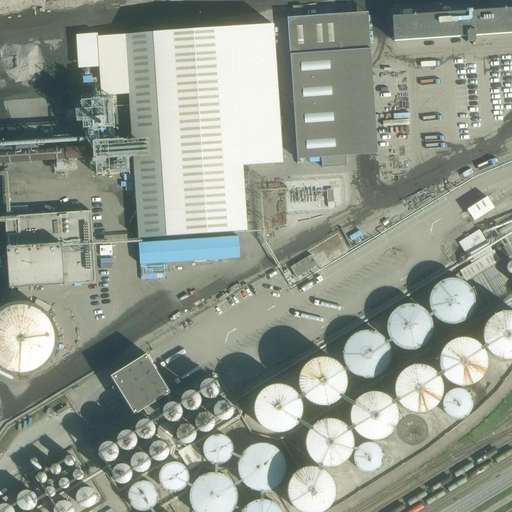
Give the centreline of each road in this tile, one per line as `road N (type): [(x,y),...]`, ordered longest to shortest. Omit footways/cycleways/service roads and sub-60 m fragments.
road 1 (unknown): [(169,50),(184,211),(127,221)]
road 2 (unknown): [(0,127),(93,205),(127,221)]
road 3 (unknown): [(417,179),(410,55)]
